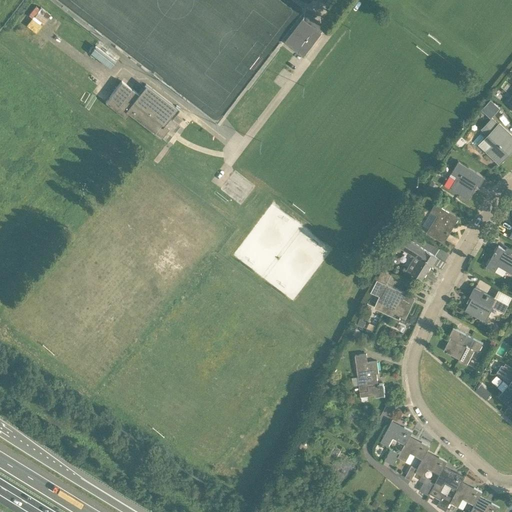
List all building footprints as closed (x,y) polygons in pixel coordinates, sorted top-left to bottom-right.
[(303,19),(285,42),(302,56),(321,33),(320,33),(326,26),(321,22),(317,27),(316,26),(314,28),(303,19)] [(95,46),(90,53),(109,67),(115,61),(95,46)] [(172,120),(180,111),(146,84),(138,94),(121,81),(105,102),(126,118),(129,113),(167,143),(180,126),(172,120)] [(490,118),(499,109),(491,100),(482,110),(490,118)] [(499,163),(511,149),(511,145),(508,142),(511,137),(511,135),(499,124),(498,125),(492,119),(483,128),(489,134),(489,135),(497,143),(488,152),(499,163)] [(458,161),(451,173),(457,177),(449,189),(465,198),(475,182),(480,185),(485,177),(458,161)] [(439,185),(432,181),(429,186),(435,190),(439,185)] [(453,228),(459,217),(435,203),(430,211),(436,215),(428,230),(443,238),(447,232),(447,233),(448,231),(447,231),(450,226),(453,228)] [(407,270),(410,272),(422,279),(436,257),(406,238),(400,248),(415,257),(407,270)] [(511,252),(499,245),(486,266),(495,271),(499,265),(511,272),(511,252)] [(391,273),(383,268),(371,292),(380,296),(375,307),(404,320),(410,308),(406,306),(407,303),(411,304),(413,298),(407,295),(408,293),(386,284),(391,273)] [(508,304),(496,298),(494,297),(494,298),(474,287),(470,295),(473,297),(466,310),(486,321),(493,308),(504,313),(508,304)] [(366,322),(360,319),(357,324),(363,327),(366,322)] [(357,338),(361,332),(355,327),(350,333),(357,338)] [(444,350),(459,358),(458,361),(466,365),(475,349),(479,351),(483,343),(453,327),(449,335),(451,336),(444,350)] [(366,353),(355,355),(360,396),(374,394),(375,397),(385,395),(383,383),(378,384),(376,374),(379,373),(377,361),(367,362),(366,353)] [(511,380),(509,385),(508,384),(499,396),(511,407),(511,380)] [(492,393),(482,384),(476,390),(486,399),(492,393)] [(404,444),(410,436),(412,431),(392,420),(380,441),(389,446),(393,438),(404,444)] [(404,444),(399,454),(398,457),(406,461),(410,453),(422,459),(427,451),(430,446),(410,436),(404,444)] [(306,440),(301,438),(296,450),(300,452),(306,440)] [(390,449),(388,453),(384,460),(393,465),(398,457),(399,454),(390,449)] [(447,462),(427,451),(422,459),(417,469),(415,472),(423,476),(428,468),(439,474),(445,466),(447,462)] [(411,480),(415,472),(417,469),(411,466),(405,477),(411,480)] [(452,500),(446,496),(443,495),(445,492),(441,490),(445,483),(457,490),(465,477),(445,466),(439,474),(434,484),(433,487),(429,493),(440,500),(437,506),(440,508),(446,511),(450,502),(452,500)] [(462,481),(465,477),(457,490),(452,500),(450,502),(458,507),(463,498),(474,505),(480,496),(482,492),(462,481)] [(433,487),(434,484),(426,480),(419,491),(428,496),(429,493),(433,487)] [(496,511),(499,507),(480,496),(474,505),(470,511),(496,511)]
